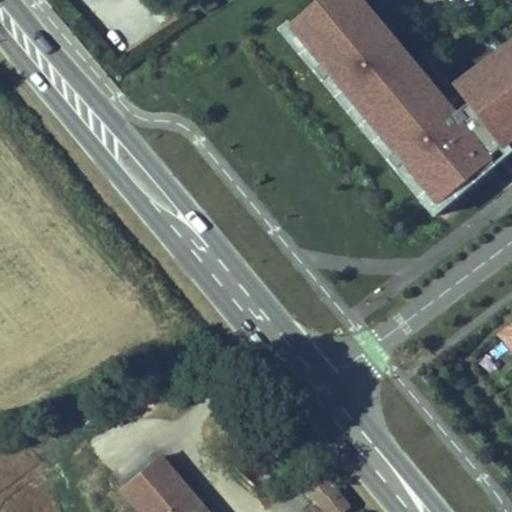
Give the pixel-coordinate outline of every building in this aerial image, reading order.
[(490,158),(511,141),(511,45),(504,51),(510,59),(487,77),(481,68),(456,87),(466,100),(454,110),(361,0),(326,0),(285,35),(436,216),(495,165),(490,158)] [(487,77),(510,59),(504,51),(481,68),(487,77)] [(511,325),(502,333),(511,345),(511,325)] [(206,511),(161,458),(123,490),(142,511),(206,511)] [(346,511),(350,509),(316,469),(302,480),(328,511),(346,511)]
